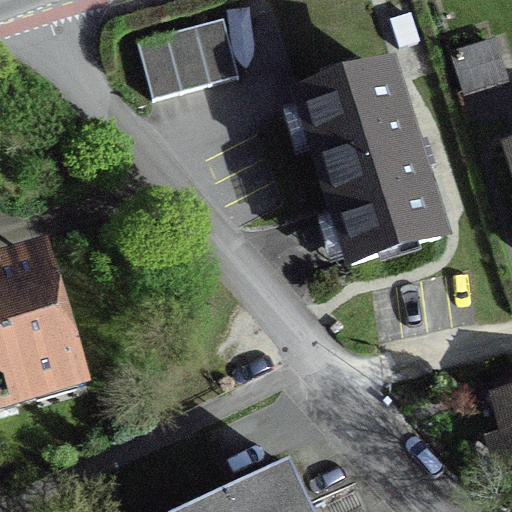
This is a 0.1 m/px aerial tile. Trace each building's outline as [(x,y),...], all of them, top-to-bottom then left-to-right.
[(506,91),(495,51),(456,61),(466,101),(506,91)] [(400,85),(301,115),(351,281),(450,252),(400,85)] [(44,270),(0,281),(0,412),(78,390),(44,270)] [(511,396),(494,400),(508,472),(511,471),(511,396)] [(306,511),(291,478),(217,511),(306,511)]
